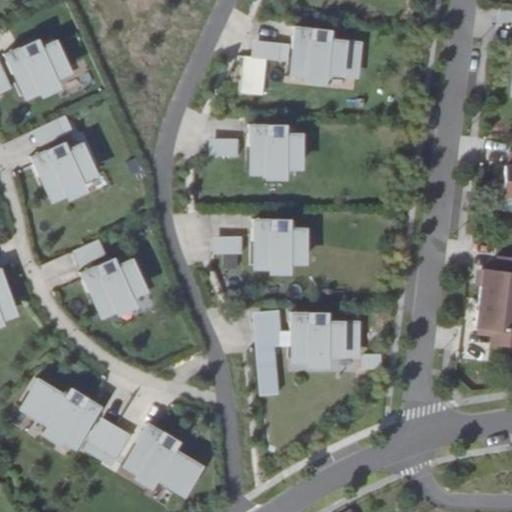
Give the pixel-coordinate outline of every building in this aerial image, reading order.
[(292,26),(291,35),(307,37),(308,28),(292,26)] [(290,49),(288,72),(305,74),(304,78),(323,80),(324,70),(356,74),(360,42),(328,39),(329,30),(308,28),(307,37),(291,35),(290,49)] [(5,62),(11,75),(21,96),(36,89),(38,93),(55,86),(51,76),(65,69),(58,53),(53,41),(38,47),(35,39),(16,48),(20,56),(5,62)] [(20,56),(16,48),(1,54),(5,62),(20,56)] [(238,65),(237,93),(260,94),(261,67),(238,65)] [(248,123),(247,132),(263,133),(264,124),(248,123)] [(247,132),(247,146),(246,169),(262,170),(262,174),(281,175),(281,165),(298,166),(298,148),(299,148),(300,134),(284,133),(284,125),(264,124),(263,133),(247,132)] [(233,156),(234,140),(204,139),(204,156),(233,156)] [(32,164),(37,177),(38,177),(47,198),(62,191),(64,196),(81,188),(77,178),(92,172),(85,156),(85,155),(79,143),(65,149),(61,141),(42,150),(46,158),(32,164)] [(46,158),(42,150),(28,156),(32,164),(46,158)] [(511,151),(509,152),(507,166),(502,165),(499,195),(511,196),(511,151)] [(251,220),(250,229),(266,229),(266,220),(251,220)] [(250,229),(250,242),(251,242),(251,266),(267,266),(267,271),(286,271),(286,260),(302,261),(302,243),(303,243),(303,229),(287,229),(287,220),(266,220),(266,229),(250,229)] [(209,237),(209,254),(239,253),(238,236),(209,237)] [(97,239),(71,251),(78,267),(104,255),(97,239)] [(511,257),(496,256),(494,270),(482,269),(478,299),(511,302),(511,257)] [(82,281),(87,294),(88,294),(97,315),(112,308),(114,312),(131,304),(127,295),(142,288),(135,272),(129,259),(115,266),(111,258),(92,267),(96,275),(82,281)] [(96,275),(92,267),(78,273),(82,281),(96,275)] [(0,316),(13,312),(5,290),(0,277),(0,276),(0,316)] [(511,302),(478,299),(474,329),(492,330),(490,345),(511,347),(511,302)] [(304,322),(304,313),(288,313),(288,322),(304,322)] [(289,336),(289,359),(305,359),(305,364),(324,364),(324,353),(357,354),(357,322),(325,322),(325,313),(304,313),(304,322),(288,322),(288,336),(289,336)] [(248,327),(247,347),(276,348),(277,328),(248,327)] [(59,437),(74,446),(85,426),(86,426),(93,414),(79,406),(84,398),(66,388),(62,395),(34,379),(18,406),(46,423),(41,432),(57,441),(59,437)] [(98,407),(84,398),(79,406),(93,414),(98,407)] [(155,439),(159,431),(145,423),(141,431),(155,439)] [(134,443),(123,463),(137,471),(135,476),(151,485),(156,476),(184,493),(200,466),(172,449),(177,442),(159,431),(155,439),(141,431),(134,443)]
